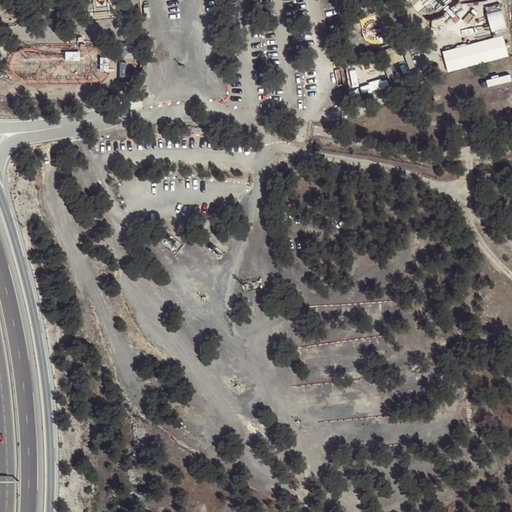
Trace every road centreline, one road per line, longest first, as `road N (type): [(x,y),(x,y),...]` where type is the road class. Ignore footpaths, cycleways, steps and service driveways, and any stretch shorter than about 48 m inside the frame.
road 1 (trunk): [(49,511),(46,388),(9,223)]
road 2 (track): [(266,143),(376,167),(461,198),(467,178),(511,174)]
road 3 (trunk): [(27,511),(24,391),(0,263)]
road 4 (trunk): [(0,388),(5,511)]
